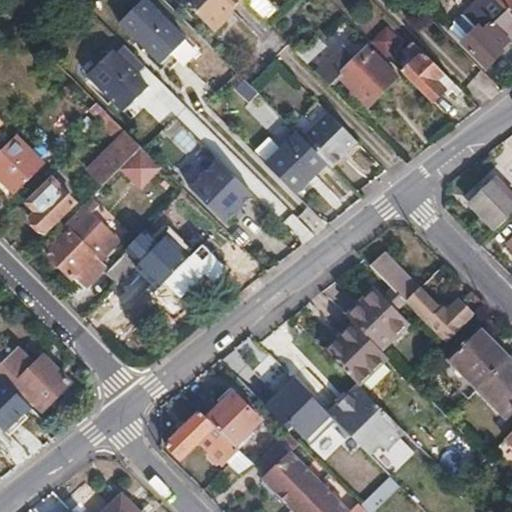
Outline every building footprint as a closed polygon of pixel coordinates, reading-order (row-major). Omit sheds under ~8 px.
[(160,63),(185,38),(147,0),(142,0),(120,22),(160,63)] [(242,0),(184,0),(213,29),(242,0)] [(511,16),(495,0),(478,0),(449,29),(486,66),(511,40),(511,16)] [(511,0),(495,0),(511,16),(511,0)] [(304,44),(296,52),(308,64),(325,46),(318,39),(307,48),(304,44)] [(86,76),(122,112),(147,87),(135,76),(144,67),(122,45),(114,54),(111,51),(86,76)] [(415,61),(402,75),(431,105),(453,83),(416,45),(408,54),(415,61)] [(343,50),(318,74),(331,86),(340,77),(368,105),(395,78),(366,50),(354,61),(343,50)] [(109,116),(97,104),(89,111),(101,123),(109,116)] [(369,137),(338,107),(304,141),(326,162),(335,171),(369,137)] [(109,116),(101,123),(118,141),(119,142),(89,172),(104,187),(142,149),(109,116)] [(293,195),(326,162),(304,141),(296,132),(263,165),(293,195)] [(15,137),(0,152),(0,180),(15,194),(43,165),(15,137)] [(214,158),(186,187),(221,222),(249,194),(214,158)] [(138,161),(121,178),(134,191),(150,174),(138,161)] [(24,209),(29,214),(33,209),(37,213),(33,218),(31,220),(45,233),(73,204),(51,182),(24,209)] [(472,206),(495,230),(511,213),(511,198),(495,182),(472,206)] [(64,228),(72,236),(99,208),(91,200),(64,228)] [(33,209),(29,214),(33,218),(37,213),(33,209)] [(289,215),(281,224),(301,243),(310,234),(289,215)] [(64,228),(42,249),(82,288),(104,267),(72,236),(64,228)] [(141,263),(164,284),(179,300),(205,274),(167,238),(141,263)] [(385,254),(371,267),(393,289),(405,302),(414,294),(417,291),(422,287),(414,280),(413,281),(385,254)] [(107,275),(117,286),(134,270),(123,259),(107,275)] [(136,268),(134,270),(156,291),(164,284),(141,263),(136,268)] [(393,289),(383,298),(402,317),(412,308),(405,302),(393,289)] [(349,317),(356,324),(381,350),(408,324),(402,317),(383,298),(376,291),(349,317)] [(427,323),(446,342),(471,317),(473,315),(458,299),(446,310),(442,306),(437,312),(417,291),(414,294),(405,302),(412,308),(427,323)] [(356,324),(328,352),(360,385),(362,387),(391,360),(381,350),(356,324)] [(448,360),(478,389),(509,358),(479,329),(448,360)] [(19,353),(0,371),(0,375),(11,387),(12,388),(42,417),(46,413),(43,411),(71,383),(45,358),(34,368),(19,353)] [(327,413),(268,353),(246,374),(250,377),(243,384),(291,433),(295,430),(306,442),(331,418),(327,413)] [(511,361),(509,358),(478,389),(505,417),(511,409),(511,361)] [(0,375),(0,387),(2,386),(8,392),(12,388),(11,387),(0,375)] [(337,405),(327,413),(331,418),(366,453),(378,442),(383,447),(402,429),(362,387),(360,385),(350,395),(347,391),(334,402),(337,405)] [(7,437),(25,462),(51,442),(47,438),(55,429),(42,417),(12,388),(8,392),(2,386),(0,387),(0,423),(3,420),(8,425),(12,423),(16,428),(7,437)] [(233,392),(206,418),(235,448),(261,421),(233,392)] [(206,418),(201,413),(167,446),(180,460),(199,442),(209,452),(206,455),(216,465),(218,463),(221,467),(224,463),(228,466),(229,465),(237,473),(242,473),(251,464),(235,448),(206,418)] [(3,420),(0,423),(0,427),(7,437),(16,428),(12,423),(8,425),(3,420)] [(291,433),(256,463),(267,474),(262,479),(286,504),(290,501),(294,506),(320,481),(291,451),(300,442),(291,433)] [(511,440),(501,451),(511,461),(511,440)] [(451,474),(463,462),(448,447),(436,459),(451,474)] [(229,465),(228,466),(222,472),(228,479),(230,481),(237,473),(229,465)] [(222,472),(212,481),(219,488),(228,479),(222,472)] [(367,511),(358,502),(349,511),(320,481),(294,506),(298,510),(295,511),(367,511)] [(132,511),(121,500),(109,511),(132,511)]
